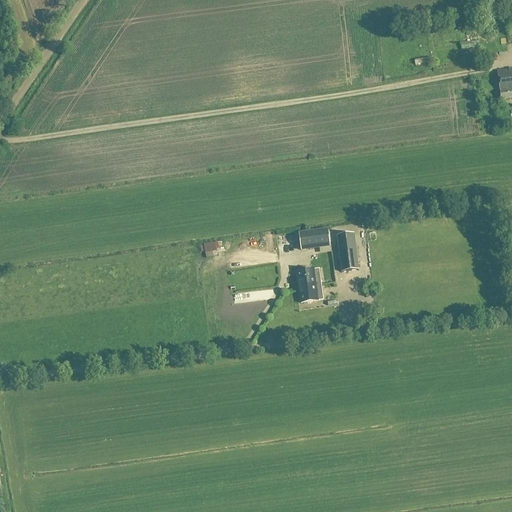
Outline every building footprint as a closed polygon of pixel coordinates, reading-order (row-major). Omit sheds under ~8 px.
[(457,36),(449,37),(449,53),(458,53),(457,36)] [(415,66),(431,63),(430,58),(414,61),(415,66)] [(511,69),(497,72),(501,100),(511,98),(511,69)] [(299,234),(301,251),(329,247),(327,230),(299,234)] [(354,235),(337,237),(341,273),(358,270),(354,235)] [(298,288),(321,285),(319,269),(296,273),(298,288)] [(323,301),(321,285),(298,288),(300,304),(323,301)]
